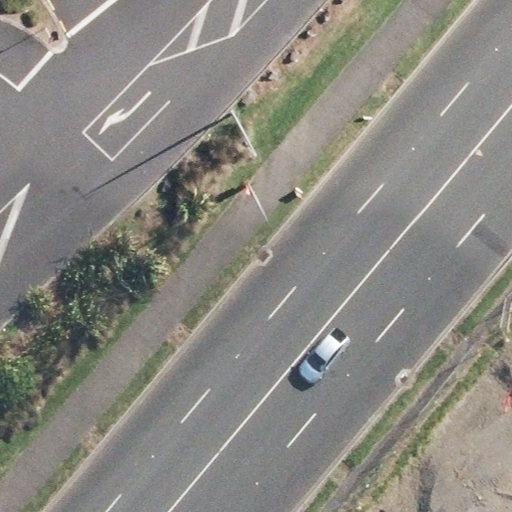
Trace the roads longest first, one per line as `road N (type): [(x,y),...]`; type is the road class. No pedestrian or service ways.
road 1 (secondary): [(511,79),(180,476)]
road 2 (unclassified): [(241,0),(74,129),(0,204)]
